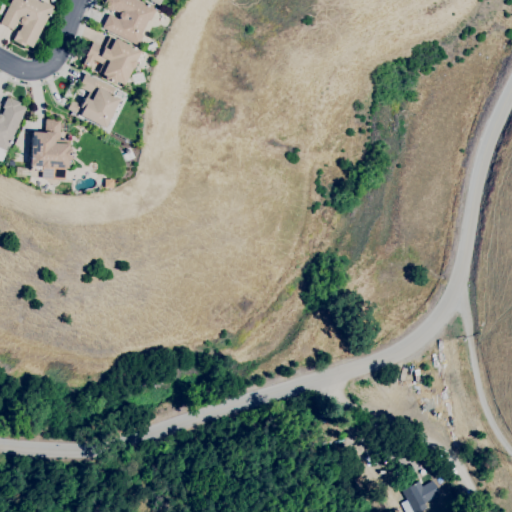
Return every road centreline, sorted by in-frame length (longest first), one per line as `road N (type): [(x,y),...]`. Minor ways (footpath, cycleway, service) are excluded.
road 1 (residential): [(0,438),(80,457),(386,366),(457,287),(495,119),(511,85)]
road 2 (residential): [(457,287),(484,406),(511,451)]
road 3 (residential): [(77,0),(50,65),(25,68),(0,56)]
